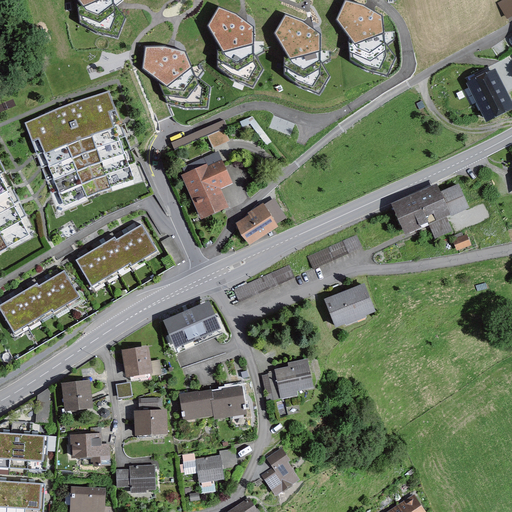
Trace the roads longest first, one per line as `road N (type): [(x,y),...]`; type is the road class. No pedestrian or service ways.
road 1 (secondary): [(212,276),(511,134)]
road 2 (residential): [(212,276),(251,361),(258,403),(256,438),(238,481),(208,511)]
road 3 (residential): [(173,136),(157,148),(156,166),(205,279)]
road 4 (residential): [(100,336),(116,460)]
